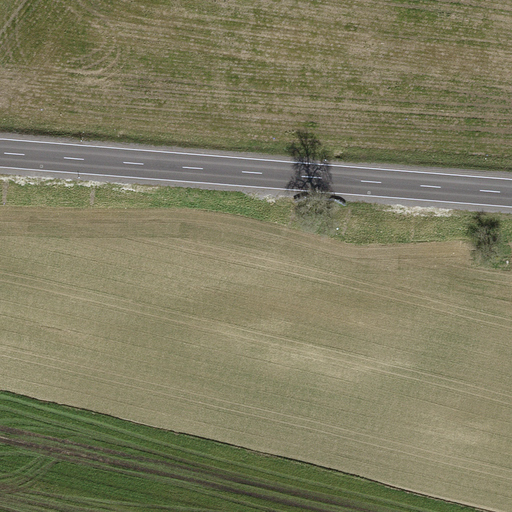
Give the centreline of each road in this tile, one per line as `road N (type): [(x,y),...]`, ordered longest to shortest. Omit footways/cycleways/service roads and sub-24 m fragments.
road 1 (track): [(511,263),(370,251),(216,215),(0,205)]
road 2 (secondary): [(0,152),(511,192)]
